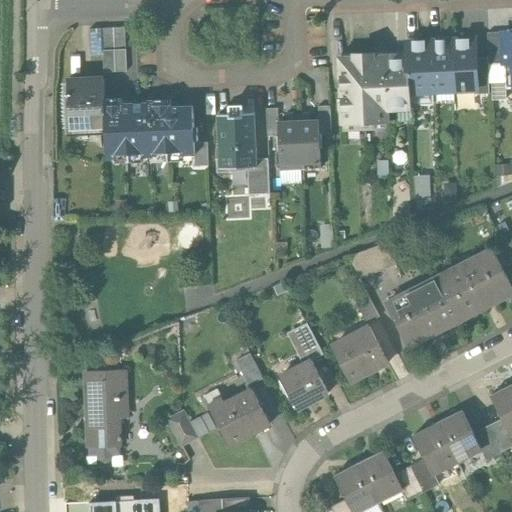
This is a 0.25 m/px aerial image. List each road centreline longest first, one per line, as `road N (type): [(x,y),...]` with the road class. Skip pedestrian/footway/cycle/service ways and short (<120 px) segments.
road 1 (residential): [(36,511),(36,12)]
road 2 (residential): [(290,511),(292,479),(323,437),(511,343)]
road 3 (residential): [(294,1),(293,67),(268,81),(233,83),(194,84),(176,68),(163,47),(164,5)]
road 4 (residential): [(164,5),(36,12)]
